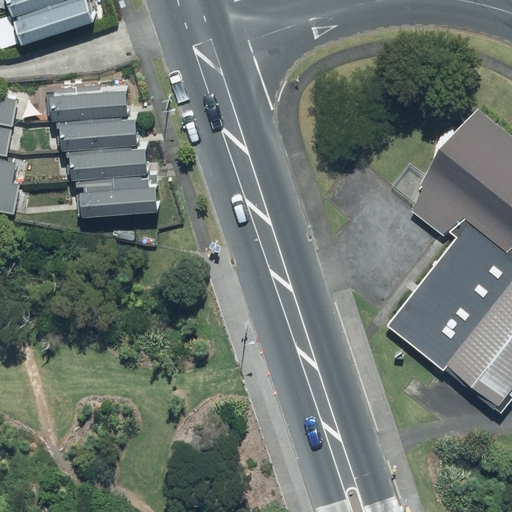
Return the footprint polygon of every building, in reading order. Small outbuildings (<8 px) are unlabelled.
[(14,0),(16,7),(24,4),(25,7),(0,15),(0,32),(4,45),(111,9),(108,0),(14,0)] [(141,103),(140,76),(62,80),(64,111),(73,111),(74,142),(83,142),(86,203),(175,198),(173,171),(165,172),(163,134),(154,135),(153,103),(141,103)] [(0,88),(0,115),(20,119),(25,93),(0,88)] [(511,403),(511,401),(511,139),(470,107),(415,176),(469,218),(395,316),(511,403)] [(0,119),(0,145),(14,148),(18,122),(0,119)] [(23,151),(0,149),(0,198),(24,200),(26,176),(20,175),(23,151)]
